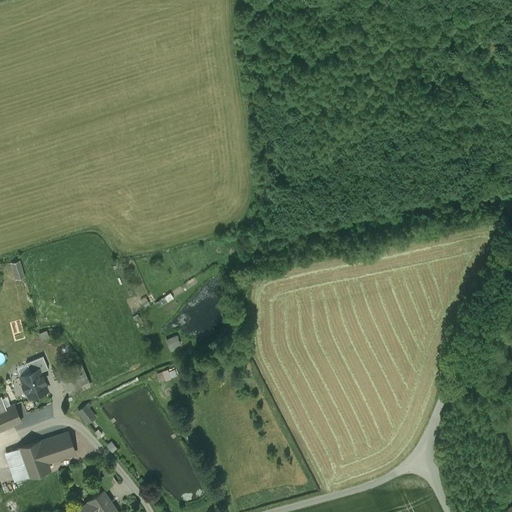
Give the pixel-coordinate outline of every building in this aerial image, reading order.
[(19,261),(11,263),(16,279),(24,277),(19,261)] [(180,344),(176,335),(166,340),(170,349),(180,344)] [(39,368),(40,371),(48,368),(42,355),(26,362),(30,372),(39,368)] [(21,376),(30,372),(26,362),(17,366),(21,376)] [(80,365),(59,374),(67,393),(88,384),(80,365)] [(21,376),(19,376),(28,398),(48,390),(40,371),(39,368),(30,372),(21,376)] [(170,369),(160,371),(161,380),(171,378),(170,369)] [(5,408),(0,409),(0,430),(20,422),(13,405),(5,408)] [(95,417),(86,405),(78,411),(87,423),(95,417)] [(67,432),(19,449),(28,477),(49,470),(47,462),(74,453),(67,432)] [(28,477),(19,449),(4,454),(14,482),(28,477)] [(108,470),(97,478),(105,488),(116,481),(108,470)] [(117,511),(102,490),(87,501),(89,502),(78,510),(80,511),(92,511),(98,509),(100,511),(117,511)]
